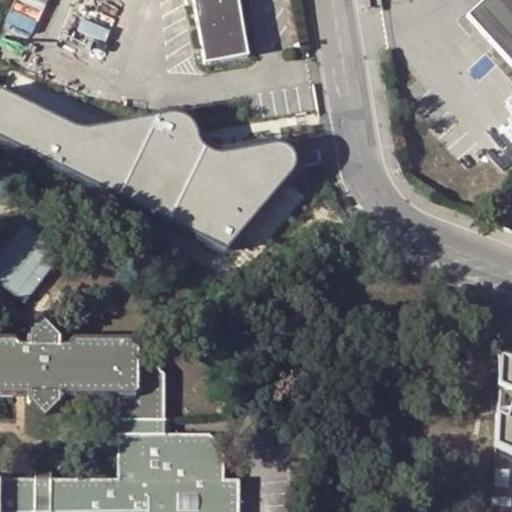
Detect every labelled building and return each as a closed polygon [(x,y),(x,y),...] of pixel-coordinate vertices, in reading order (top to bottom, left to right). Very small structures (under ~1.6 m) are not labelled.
[(185,0),(201,85),(232,79),(237,28),(231,0),(185,0)] [(511,0),(488,0),(463,23),(511,76),(511,0)] [(246,76),(237,28),(232,79),(246,76)] [(67,115),(19,92),(14,103),(62,125),(67,115)] [(14,103),(7,117),(56,141),(62,125),(14,103)] [(24,225),(0,252),(0,282),(22,301),(61,256),(24,225)] [(0,511),(250,511),(251,477),(236,477),(236,448),(220,432),(175,431),(175,371),(153,348),(153,341),(146,334),(85,334),(80,338),(71,338),(71,334),(55,317),(39,333),(39,337),(30,338),(26,333),(0,333),(0,511)] [(489,511),(511,511),(511,359),(501,358),(489,511)]
